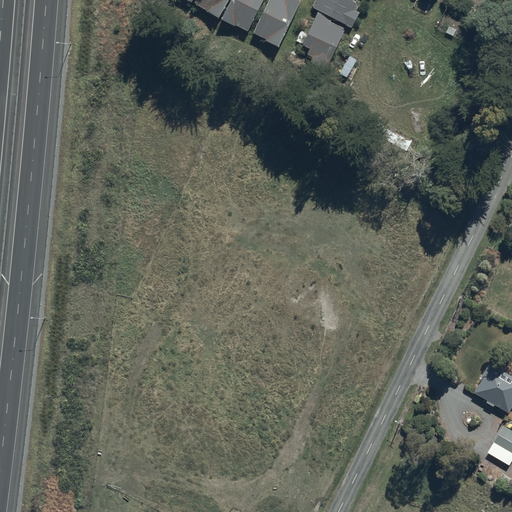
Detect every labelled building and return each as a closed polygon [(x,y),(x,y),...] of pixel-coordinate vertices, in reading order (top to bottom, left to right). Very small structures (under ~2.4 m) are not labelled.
[(196,0),(194,4),(206,11),(206,13),(219,21),(230,0),(196,0)] [(230,0),(219,21),(234,29),(235,27),(246,33),(263,0),(230,0)] [(278,49),(301,2),(295,0),(286,0),(286,1),(284,0),(270,0),(254,34),(268,41),(267,43),(278,49)] [(317,0),(314,9),(351,29),(359,13),(356,12),(359,7),(357,6),(358,5),(352,2),(352,0),(317,0)] [(326,71),(344,32),(342,31),(343,28),(330,23),(332,20),(318,14),(303,46),(310,49),(307,56),(313,59),(311,64),(326,71)] [(511,377),(489,364),(474,394),(488,401),(486,404),(492,407),(494,405),(508,413),(506,417),(511,420),(511,377)] [(500,436),(495,445),(511,455),(511,432),(507,430),(502,438),(500,436)]
